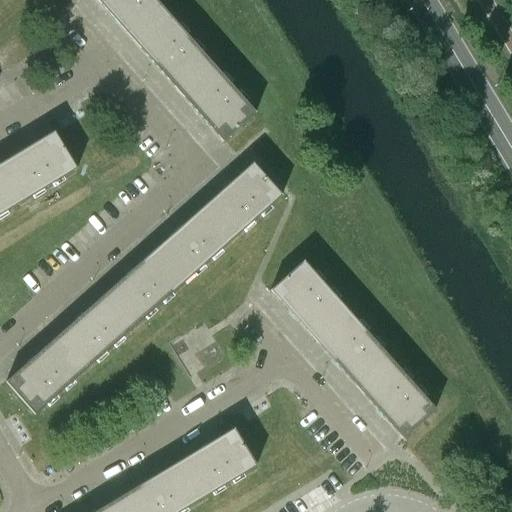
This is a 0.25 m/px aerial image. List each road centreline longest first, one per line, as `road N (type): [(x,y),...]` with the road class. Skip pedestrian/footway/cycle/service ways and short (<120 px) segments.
road 1 (residential): [(0,348),(182,184),(188,170),(183,141),(110,65)]
road 2 (residential): [(30,510),(286,358)]
road 3 (tertiary): [(511,151),(420,0)]
road 4 (residential): [(0,129),(110,65)]
road 5 (residential): [(370,450),(286,358)]
